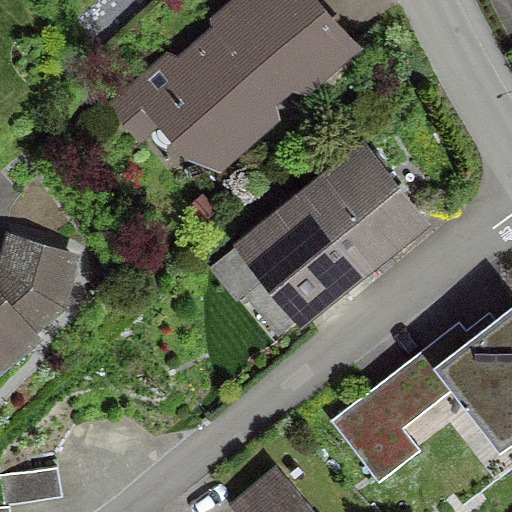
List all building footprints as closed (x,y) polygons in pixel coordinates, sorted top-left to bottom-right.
[(266,107),(265,106),(262,103),(287,81),(293,87),(297,87),(302,86),(346,47),(304,0),(253,0),(253,1),(251,5),(252,10),(240,21),(234,15),(230,12),(222,12),(218,15),(214,18),(212,24),(212,29),(215,34),(172,72),(168,66),(165,64),(161,63),(157,65),(118,99),(116,104),(117,109),(136,130),(156,112),(183,143),(194,133),(217,159),(265,116),(267,112),(266,107)] [(299,195),(355,265),(415,216),(380,173),(381,162),(374,153),(363,152),(358,146),(299,195)] [(261,270),(296,313),(355,265),(299,195),(239,243),(244,249),(243,259),(251,269),(261,270)] [(54,305),(67,256),(8,240),(2,268),(0,269),(0,356),(24,336),(21,332),(54,305)] [(511,305),(436,365),(496,441),(511,428),(511,305)] [(382,407),(368,389),(328,420),(343,439),(383,408),(382,407)] [(0,506),(5,505),(58,496),(52,467),(0,475),(0,506)] [(308,511),(272,469),(228,506),(233,511),(308,511)]
